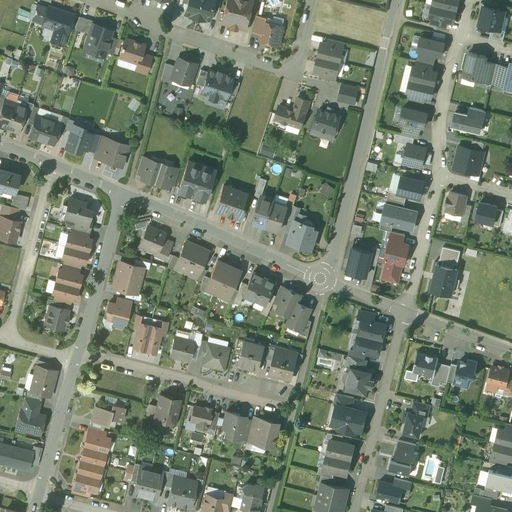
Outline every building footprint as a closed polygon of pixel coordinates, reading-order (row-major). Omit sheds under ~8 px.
[(187,0),(187,4),(184,14),(189,15),(189,16),(196,18),(200,0),(187,0)] [(200,0),(196,18),(204,20),(204,19),(209,20),(212,10),(214,0),(200,0)] [(220,0),(214,0),(212,10),(218,11),(220,0)] [(246,0),(226,0),(221,23),(230,25),(229,28),(236,29),(237,26),(246,29),(253,2),(246,0)] [(432,0),(432,4),(456,9),(458,0),(432,0)] [(48,8),(36,4),(31,20),(43,24),(48,8)] [(456,9),(432,4),(429,17),(432,17),(447,21),(453,22),(456,9)] [(73,14),(49,6),(48,8),(43,24),(43,25),(56,29),(66,32),(67,33),(73,14)] [(503,11),(483,6),(479,25),(491,28),(499,30),(499,29),(503,11)] [(251,32),(261,34),(265,22),(266,17),(263,16),(256,15),(251,32)] [(94,21),(79,16),(75,29),(89,33),(92,23),(93,23),(94,21)] [(447,21),(432,17),(430,24),(445,27),(447,21)] [(265,22),(261,34),(260,40),(278,44),(280,33),(283,31),(281,28),(282,26),(265,22)] [(93,23),(92,23),(89,33),(83,49),(99,55),(100,52),(99,52),(100,50),(105,52),(110,36),(107,35),(109,29),(93,23)] [(499,30),(491,28),(489,38),(502,41),(505,30),(499,29),(499,30)] [(56,29),(52,41),(62,44),(66,32),(56,29)] [(118,39),(110,36),(105,52),(113,54),(118,39)] [(444,42),(420,36),(417,50),(419,51),(434,54),(440,56),(444,42)] [(144,44),(125,38),(123,46),(121,46),(121,48),(122,49),(119,57),(130,60),(137,63),(138,63),(141,53),(144,44)] [(343,42),(329,38),(327,44),(327,45),(342,48),(343,42)] [(342,48),(327,45),(327,44),(321,43),(318,56),(339,61),(342,48)] [(434,54),(419,51),(417,60),(432,64),(434,54)] [(463,75),(479,79),(484,61),(485,56),(468,52),(463,75)] [(151,56),(141,53),(138,63),(137,63),(135,70),(145,73),(151,56)] [(339,61),(318,56),(315,70),(321,71),(336,75),(339,61)] [(119,57),(117,64),(127,67),(130,60),(119,57)] [(196,63),(178,57),(175,66),(171,78),(172,79),(189,84),(196,63)] [(432,64),(417,60),(416,66),(431,70),(432,64)] [(496,64),(484,61),(479,79),(492,82),(496,64)] [(175,66),(165,63),(160,80),(171,83),(172,79),(171,78),(175,66)] [(492,82),(505,85),(509,67),(496,64),(492,82)] [(416,66),(413,66),(410,79),(433,84),(436,72),(431,70),(416,66)] [(208,72),(200,69),(196,83),(203,86),(208,72)] [(217,72),(209,70),(208,72),(203,86),(201,92),(209,95),(208,98),(216,100),(216,97),(225,100),(227,94),(232,79),(232,77),(224,75),(225,73),(217,70),(217,72)] [(336,75),(321,71),(319,77),(334,81),(336,75)] [(239,82),(232,79),(227,94),(234,96),(239,82)] [(433,84),(410,79),(406,91),(409,92),(424,96),(430,97),(433,84)] [(358,86),(342,83),(338,100),(354,104),(358,86)] [(424,96),(409,92),(408,99),(423,102),(424,96)] [(309,101),(298,97),(293,110),(305,114),(309,101)] [(138,104),(134,99),(129,104),(134,108),(138,104)] [(5,100),(1,112),(0,114),(0,126),(7,128),(15,104),(5,100)] [(25,107),(22,119),(27,121),(32,106),(33,104),(27,101),(25,107)] [(15,104),(7,128),(17,132),(22,119),(25,107),(15,104)] [(293,110),(279,105),(274,119),(280,121),(280,123),(281,125),(284,126),(287,125),(287,123),(300,127),(305,114),(293,110)] [(27,122),(33,124),(36,115),(38,108),(32,106),(27,121),(27,122)] [(426,113),(403,107),(399,121),(405,122),(420,126),(423,127),(426,113)] [(484,110),(470,107),(468,114),(483,118),(484,110)] [(50,111),(38,108),(36,115),(48,119),(50,111)] [(340,115),(319,108),(311,133),(319,136),(321,130),(334,135),(337,133),(338,129),(337,126),(340,115)] [(62,115),(50,111),(48,119),(59,123),(62,115)] [(468,114),(455,111),(452,125),(479,132),(483,118),(468,114)] [(48,119),(36,115),(33,124),(29,136),(41,140),(48,119)] [(60,123),(57,133),(63,135),(68,117),(62,115),(59,123),(60,123)] [(48,119),(41,140),(53,144),(57,133),(60,123),(59,123),(48,119)] [(74,121),(68,119),(65,129),(71,130),(73,124),(74,121)] [(420,126),(405,122),(402,134),(414,137),(417,138),(420,126)] [(86,149),(92,133),(83,130),(84,128),(73,124),(71,130),(65,148),(81,153),(82,148),(86,149)] [(86,149),(95,152),(100,135),(92,132),(92,133),(86,149)] [(402,134),(396,133),(395,140),(407,143),(412,144),(414,137),(402,134)] [(100,136),(93,157),(108,162),(109,160),(102,157),(102,155),(103,155),(107,142),(108,143),(109,139),(100,136)] [(122,143),(109,139),(108,143),(107,142),(103,155),(102,155),(102,157),(109,160),(108,162),(120,166),(126,148),(124,147),(122,143)] [(484,143),(472,140),(470,148),(482,151),(484,143)] [(412,144),(407,143),(405,149),(403,149),(401,156),(404,156),(402,162),(421,167),(426,148),(412,144)] [(470,148),(458,145),(453,168),(471,173),(478,175),(478,174),(484,151),(482,151),(470,148)] [(270,157),(272,149),(262,146),(259,154),(270,157)] [(148,158),(142,156),(136,173),(142,175),(148,158)] [(160,163),(148,158),(142,175),(141,179),(154,183),(160,163)] [(214,169),(188,160),(178,191),(204,200),(214,169)] [(367,169),(376,170),(377,163),(368,161),(367,169)] [(173,167),(160,163),(154,183),(166,187),(168,184),(167,184),(173,167)] [(179,169),(173,167),(167,184),(168,184),(173,186),(179,169)] [(19,174),(0,168),(0,191),(1,188),(14,191),(19,174)] [(424,181),(401,175),(397,192),(397,193),(406,195),(420,198),(424,181)] [(260,177),(255,194),(260,196),(261,194),(262,194),(266,179),(260,177)] [(333,190),(327,183),(321,189),(327,196),(333,190)] [(248,193),(223,185),(215,210),(227,214),(226,215),(232,217),(232,216),(239,218),(248,193)] [(406,195),(397,193),(397,192),(389,190),(387,198),(404,202),(406,195)] [(466,195),(450,191),(449,197),(447,197),(445,204),(447,205),(446,210),(461,214),(464,204),(466,195)] [(28,196),(14,193),(10,206),(19,208),(25,210),(28,196)] [(262,194),(261,194),(260,196),(252,222),(265,227),(273,202),(274,198),(262,194)] [(85,202),(76,200),(75,198),(72,197),(70,198),(69,198),(65,213),(68,218),(70,218),(75,220),(76,219),(80,220),(80,218),(92,221),(92,220),(89,219),(92,210),(84,208),(85,202)] [(404,202),(387,198),(385,204),(388,205),(388,204),(403,208),(404,202)] [(285,206),(273,202),(265,227),(278,231),(283,218),(286,206),(285,206)] [(293,204),(287,202),(285,206),(286,206),(283,218),(288,220),(290,213),(293,204)] [(497,206),(480,202),(475,219),(493,223),(496,209),(497,206)] [(10,206),(1,203),(0,209),(0,215),(16,220),(19,208),(10,206)] [(403,208),(388,204),(388,205),(386,212),(383,212),(381,221),(393,224),(412,229),(416,211),(403,208)] [(471,205),(464,204),(461,214),(460,221),(467,223),(471,205)] [(503,210),(496,209),(493,223),(492,224),(499,226),(503,210)] [(288,220),(285,231),(291,232),(295,220),(296,220),(297,216),(290,213),(288,220)] [(16,220),(0,215),(0,237),(15,241),(20,221),(16,220)] [(92,221),(80,218),(80,220),(76,219),(75,220),(75,222),(73,228),(89,232),(92,221)] [(296,220),(295,220),(291,232),(288,241),(296,244),(299,243),(302,244),(303,247),(311,249),(315,237),(316,236),(317,233),(317,231),(317,230),(312,228),(313,225),(311,222),(305,220),(301,222),(296,220)] [(393,224),(381,221),(379,228),(387,230),(391,231),(393,224)] [(164,234),(147,227),(141,242),(149,245),(148,249),(156,252),(157,253),(162,240),(164,234)] [(89,232),(73,228),(72,234),(88,238),(89,232)] [(391,231),(387,230),(384,239),(391,241),(391,240),(402,243),(404,234),(391,231)] [(72,234),(68,233),(65,245),(88,251),(91,239),(88,238),(72,234)] [(171,244),(162,240),(157,253),(156,252),(154,256),(164,261),(171,244)] [(402,243),(391,240),(391,241),(390,246),(388,245),(386,254),(388,254),(383,275),(398,279),(402,264),(403,264),(408,244),(402,243)] [(178,257),(175,265),(174,269),(184,275),(197,246),(186,241),(178,257)] [(88,251),(65,245),(62,258),(65,259),(81,263),(85,264),(88,251)] [(197,246),(184,275),(195,279),(197,275),(200,267),(208,251),(197,246)] [(372,252),(351,247),(346,271),(366,276),(369,264),(372,252)] [(372,252),(369,264),(377,265),(380,249),(373,247),(372,252)] [(460,252),(443,247),(440,261),(444,262),(443,266),(453,269),(454,264),(457,264),(460,252)] [(178,257),(172,255),(167,267),(174,269),(175,265),(178,257)] [(151,262),(135,258),(133,264),(143,267),(143,268),(149,269),(151,262)] [(81,263),(65,259),(64,264),(80,268),(81,263)] [(226,264),(217,260),(209,278),(205,288),(227,298),(228,299),(232,288),(240,271),(232,267),(232,266),(226,264)] [(133,264),(120,261),(117,274),(140,280),(143,268),(143,267),(133,264)] [(80,268),(64,264),(62,270),(78,274),(80,268)] [(443,266),(437,265),(431,290),(451,295),(457,270),(453,269),(443,266)] [(206,270),(200,267),(197,275),(195,279),(201,282),(204,275),(206,270)] [(62,270),(59,269),(56,281),(79,287),(82,275),(62,270)] [(265,278),(252,272),(247,284),(242,294),(243,295),(255,300),(265,278)] [(140,280),(117,274),(113,287),(126,291),(136,293),(137,292),(140,280)] [(209,278),(204,275),(201,282),(198,289),(204,291),(205,288),(209,278)] [(265,278),(255,300),(256,300),(256,299),(265,303),(266,303),(270,293),(275,282),(265,278)] [(79,287),(56,281),(52,293),(56,294),(72,298),(76,299),(79,287)] [(237,291),(233,302),(239,304),(243,295),(242,294),(247,284),(241,282),(237,291)] [(232,288),(228,299),(227,298),(225,301),(231,304),(233,302),(237,291),(232,288)] [(276,295),(273,301),(280,304),(286,290),(279,288),(276,295)] [(280,304),(278,306),(284,309),(283,313),(290,317),(296,304),(297,303),(301,295),(287,288),(286,290),(280,304)] [(136,293),(126,291),(125,297),(140,301),(142,294),(137,292),(136,293)] [(270,293),(266,303),(265,303),(261,312),(267,315),(273,301),(276,295),(270,293)] [(72,298),(56,294),(54,300),(65,303),(70,304),(72,298)] [(54,300),(48,298),(46,304),(50,305),(64,309),(65,303),(54,300)] [(132,301),(118,298),(116,304),(130,308),(132,301)] [(116,304),(109,302),(107,311),(108,311),(106,318),(114,320),(112,326),(122,329),(124,323),(126,323),(130,308),(116,304)] [(297,303),(296,304),(290,317),(290,318),(289,318),(287,323),(301,329),(302,330),(306,319),(311,309),(297,303)] [(64,309),(50,305),(48,314),(45,315),(47,317),(45,323),(51,325),(53,329),(58,326),(63,328),(68,310),(64,309)] [(374,314),(360,310),(358,318),(362,319),(362,318),(373,321),(374,314)] [(142,316),(135,314),(132,326),(138,328),(139,322),(140,322),(142,316)] [(373,321),(362,318),(362,319),(358,334),(382,339),(385,324),(373,321)] [(311,321),(306,319),(302,330),(301,329),(299,333),(307,336),(311,321)] [(168,322),(162,321),(161,327),(162,327),(160,333),(165,335),(168,322)] [(140,322),(139,322),(138,328),(133,346),(144,349),(150,324),(140,322)] [(150,324),(144,349),(156,352),(160,333),(162,327),(161,327),(150,324)] [(202,333),(196,332),(193,340),(194,341),(193,344),(199,345),(200,340),(202,333)] [(382,339),(358,334),(354,349),(365,352),(378,355),(382,339)] [(193,340),(175,336),(170,356),(189,361),(193,344),(194,341),(193,340)] [(244,339),(237,337),(234,350),(241,352),(243,342),(244,342),(244,339)] [(207,342),(200,340),(199,345),(196,358),(202,359),(207,342)] [(228,347),(215,344),(214,347),(207,345),(207,342),(202,359),(201,364),(210,366),(211,364),(223,367),(222,369),(223,369),(228,347)] [(244,342),(243,342),(241,352),(237,365),(247,367),(253,344),(244,342)] [(263,347),(253,344),(247,367),(258,370),(261,357),(263,347)] [(270,346),(264,344),(263,347),(261,357),(267,358),(270,346)] [(277,347),(270,346),(267,358),(273,360),(275,350),(276,350),(277,347)] [(273,360),(269,373),(280,376),(287,350),(277,347),(276,350),(275,350),(273,360)] [(365,352),(354,349),(350,348),(349,355),(363,359),(365,352)] [(296,352),(287,350),(280,376),(290,379),(294,365),(296,356),(296,355),(296,352)] [(438,357),(417,351),(412,371),(433,376),(437,362),(438,357)] [(303,354),(296,352),(296,355),(296,356),(294,365),(300,367),(303,354)] [(363,359),(349,355),(346,365),(351,366),(364,369),(366,360),(363,359)] [(39,358),(37,366),(51,369),(52,364),(41,359),(39,358)] [(468,360),(467,363),(459,360),(458,365),(453,382),(468,386),(469,379),(477,375),(474,370),(476,362),(468,360)] [(450,365),(437,362),(433,376),(431,384),(439,386),(440,381),(446,383),(447,380),(450,365)] [(458,365),(451,363),(450,365),(447,380),(453,382),(458,365)] [(2,366),(0,371),(0,377),(8,380),(11,369),(2,366)] [(51,369),(37,366),(31,390),(30,390),(43,394),(50,395),(56,371),(51,369)] [(364,369),(351,366),(349,374),(347,373),(344,375),(343,378),(345,381),(347,381),(345,389),(366,394),(372,371),(364,369)] [(509,370),(491,366),(486,388),(496,390),(497,385),(504,387),(505,387),(507,379),(509,370)] [(511,379),(507,379),(505,387),(504,387),(503,392),(511,394),(511,379)] [(41,400),(43,394),(30,390),(31,390),(17,387),(15,394),(26,396),(40,400),(41,400)] [(353,397),(336,393),(333,404),(337,405),(351,408),(353,397)] [(172,397),(160,395),(158,406),(156,413),(157,414),(155,419),(174,423),(179,402),(171,400),(172,397)] [(40,400),(26,396),(22,410),(37,413),(40,400)] [(114,398),(105,396),(103,402),(107,403),(106,408),(111,409),(112,404),(114,398)] [(125,401),(114,398),(112,404),(124,407),(125,401)] [(431,404),(413,400),(410,412),(424,415),(424,416),(427,417),(431,404)] [(158,406),(149,403),(146,416),(155,419),(157,414),(156,413),(158,406)] [(106,408),(95,405),(91,420),(105,424),(108,425),(109,418),(121,421),(124,407),(112,404),(111,409),(106,408)] [(202,407),(194,405),(190,420),(197,422),(196,426),(206,428),(207,426),(215,428),(216,425),(218,416),(212,415),(213,411),(211,410),(211,408),(205,406),(205,409),(202,408),(202,407)] [(351,408),(337,405),(332,424),(339,425),(338,429),(353,432),(353,429),(361,431),(365,416),(358,414),(359,413),(355,412),(356,409),(351,408)] [(37,413),(22,410),(20,410),(17,421),(20,422),(23,427),(23,429),(39,433),(44,415),(37,413)] [(224,418),(221,426),(226,427),(229,430),(227,435),(241,439),(241,437),(244,428),(243,428),(246,418),(246,416),(240,414),(234,412),(233,413),(225,411),(224,418)] [(410,412),(408,411),(408,412),(404,411),(401,421),(405,422),(403,432),(419,436),(424,416),(424,415),(410,412)] [(247,439),(247,440),(253,442),(259,418),(253,417),(252,420),(247,439)] [(252,420),(246,418),(243,428),(244,428),(241,437),(247,439),(252,420)] [(273,421),(259,418),(253,442),(274,447),(278,430),(271,429),(273,421)] [(105,424),(91,420),(89,426),(90,426),(103,430),(105,424)] [(103,430),(90,426),(88,432),(103,436),(105,430),(103,430)] [(511,431),(504,429),(498,428),(495,442),(511,445),(511,431)] [(88,432),(84,446),(106,451),(109,438),(103,436),(88,432)] [(343,436),(327,432),(325,439),(329,440),(329,439),(341,442),(343,436)] [(341,442),(329,439),(329,440),(326,453),(350,459),(354,445),(341,442)] [(416,444),(398,440),(396,447),(414,451),(416,444)] [(511,445),(495,442),(492,454),(492,455),(507,459),(511,460),(511,445)] [(0,462),(6,465),(11,446),(0,443),(0,462)] [(11,446),(6,465),(28,470),(30,464),(33,452),(11,446)] [(34,446),(30,464),(37,466),(42,448),(34,446)] [(106,451),(84,446),(81,459),(102,465),(106,451)] [(414,451),(396,447),(394,456),(396,456),(395,460),(391,459),(388,470),(409,475),(412,464),(410,463),(410,460),(415,461),(418,452),(414,451)] [(350,459),(326,453),(323,467),(322,468),(334,471),(347,474),(350,459)] [(507,459),(492,455),(492,454),(491,454),(489,462),(505,466),(507,459)] [(241,457),(233,455),(231,461),(240,464),(241,457)] [(102,465),(81,459),(77,472),(99,478),(102,465)] [(171,462),(164,461),(162,470),(168,471),(171,462)] [(130,479),(130,480),(136,481),(140,468),(141,464),(134,463),(133,467),(132,473),(130,479)] [(334,471),(322,468),(323,467),(319,466),(317,473),(321,474),(333,477),(334,471)] [(439,466),(434,481),(440,483),(444,467),(439,466)] [(136,481),(133,493),(144,496),(150,471),(140,468),(136,481)] [(511,474),(489,469),(485,485),(499,489),(511,491),(511,474)] [(162,473),(159,487),(164,488),(165,486),(168,471),(162,470),(161,473),(162,473)] [(150,471),(144,496),(156,499),(159,487),(162,473),(161,473),(150,471)] [(175,473),(168,471),(165,486),(171,487),(173,476),(174,476),(175,473)] [(99,478),(77,472),(74,485),(74,486),(90,490),(96,491),(99,478)] [(333,477),(321,474),(319,482),(322,483),(322,482),(334,485),(336,477),(333,477)] [(174,476),(173,476),(171,487),(167,501),(178,504),(184,479),(174,476)] [(202,479),(196,478),(195,482),(196,482),(193,492),(199,494),(202,479)] [(412,482),(394,478),(393,484),(403,486),(401,493),(408,495),(412,482)] [(195,482),(184,479),(178,504),(190,507),(193,492),(196,482),(195,482)] [(393,484),(379,480),(375,496),(399,502),(401,493),(403,486),(393,484)] [(334,485),(322,482),(322,483),(319,495),(344,501),(347,488),(334,485)] [(256,483),(255,485),(247,483),(242,486),(245,491),(244,498),(261,502),(262,498),(258,497),(259,494),(263,495),(265,485),(256,483)] [(499,489),(485,485),(483,496),(491,498),(496,499),(499,489)] [(90,490),(74,486),(72,492),(88,496),(90,490)] [(234,494),(225,492),(224,498),(225,498),(222,510),(229,511),(234,494)] [(224,498),(206,493),(202,509),(212,511),(213,511),(215,508),(222,510),(225,498),(224,498)] [(479,495),(474,493),(472,502),(480,504),(480,503),(489,505),(491,498),(483,496),(479,495)] [(341,511),(344,501),(319,495),(316,507),(316,508),(327,511),(332,511),(341,511)] [(258,511),(261,502),(244,498),(241,509),(244,509),(243,511),(258,511)] [(489,505),(480,503),(480,504),(478,511),(507,511),(508,510),(489,505)]
